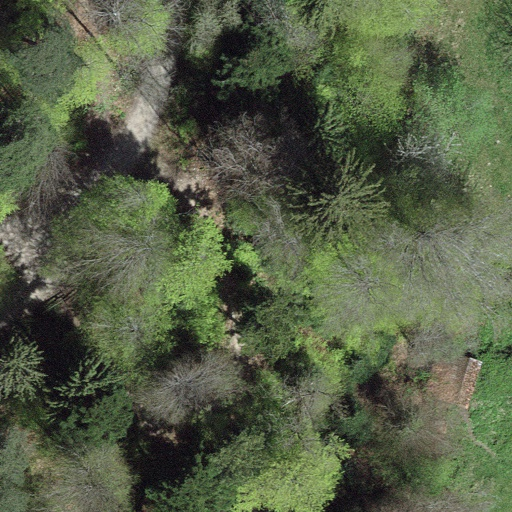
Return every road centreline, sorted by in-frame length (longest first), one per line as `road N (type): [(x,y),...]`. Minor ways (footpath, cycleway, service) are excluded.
road 1 (track): [(0,225),(34,216),(106,171),(145,130),(169,70),(175,0)]
road 2 (track): [(0,303),(76,232),(106,171)]
